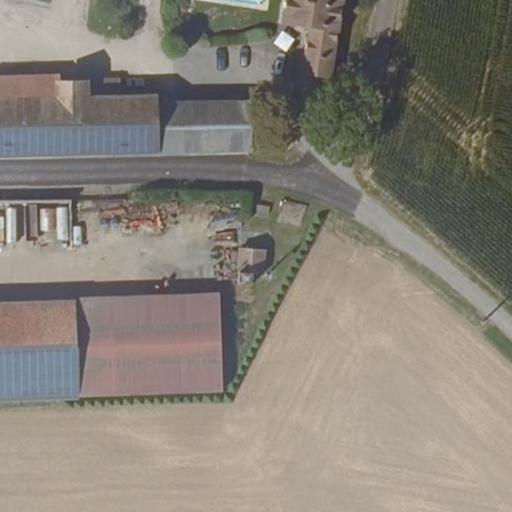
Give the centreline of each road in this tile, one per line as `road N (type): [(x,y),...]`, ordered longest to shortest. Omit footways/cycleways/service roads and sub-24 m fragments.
road 1 (track): [(0,177),(256,173),(338,184)]
road 2 (unclassified): [(338,184),(511,341)]
road 3 (track): [(379,0),(338,184)]
